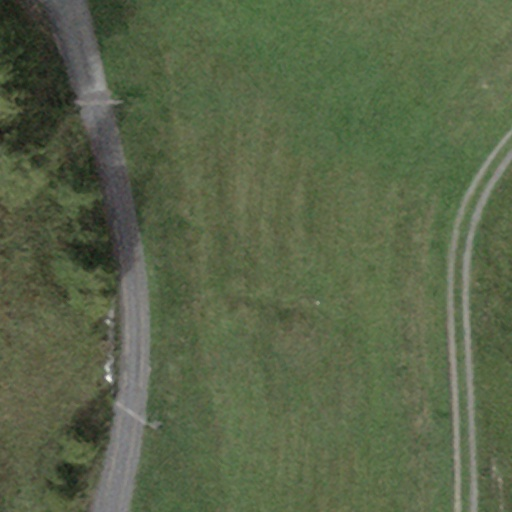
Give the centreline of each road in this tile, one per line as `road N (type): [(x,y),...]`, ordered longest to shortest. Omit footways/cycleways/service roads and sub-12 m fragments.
road 1 (track): [(110,511),(134,387),(133,283),(70,0)]
road 2 (track): [(472,511),(464,244),(493,172),(511,152)]
